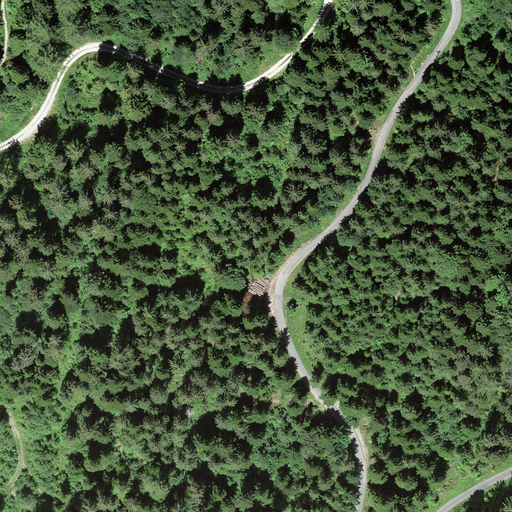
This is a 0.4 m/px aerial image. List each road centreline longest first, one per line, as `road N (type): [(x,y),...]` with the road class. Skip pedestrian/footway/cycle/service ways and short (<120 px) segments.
road 1 (unclassified): [(455,0),(449,31),(384,130),(346,213),(294,261),(277,293),(302,370),(356,444),(357,511)]
road 2 (track): [(330,0),(290,57),(243,87),(200,86),(108,46),(86,46),(60,71),(29,127),(0,145)]
